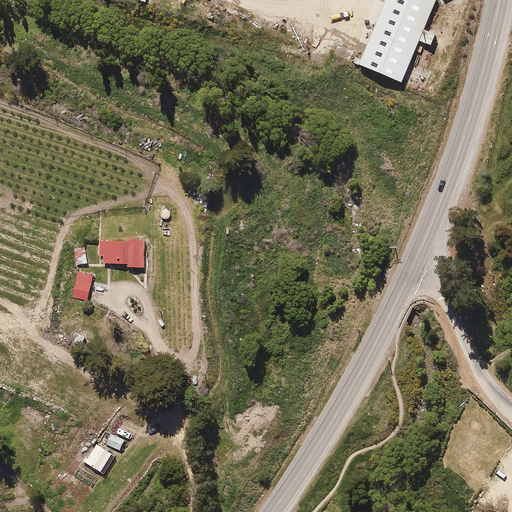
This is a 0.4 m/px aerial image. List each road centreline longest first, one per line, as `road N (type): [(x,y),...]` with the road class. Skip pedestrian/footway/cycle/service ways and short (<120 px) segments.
road 1 (primary): [(414,263),(324,436),(273,511)]
road 2 (primary): [(493,0),(414,263)]
road 3 (residential): [(511,414),(487,390),(442,286),(414,263)]
